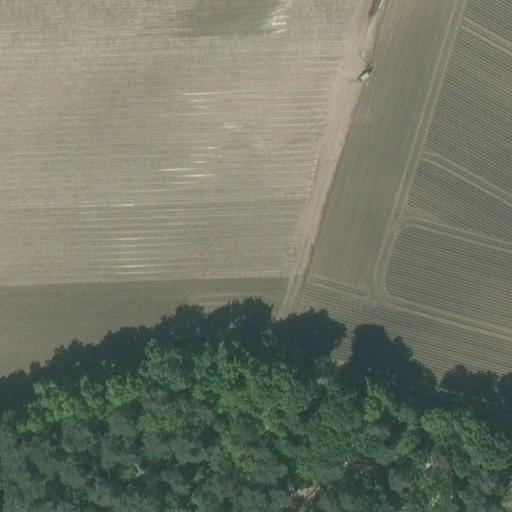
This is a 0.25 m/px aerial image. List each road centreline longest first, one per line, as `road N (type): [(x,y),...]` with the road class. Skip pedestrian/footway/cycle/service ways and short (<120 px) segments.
road 1 (track): [(189,511),(236,377),(234,337),(200,339),(0,400)]
road 2 (track): [(234,337),(511,417)]
